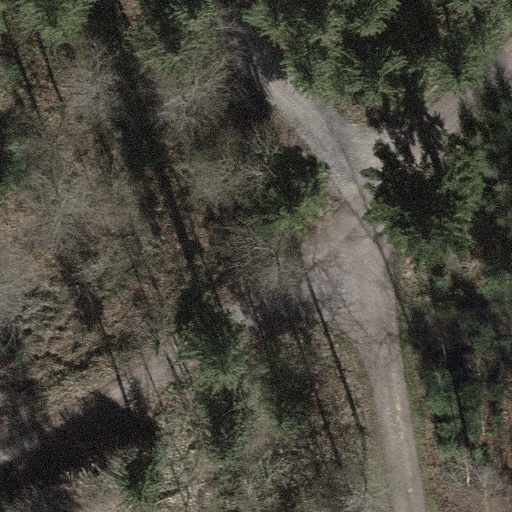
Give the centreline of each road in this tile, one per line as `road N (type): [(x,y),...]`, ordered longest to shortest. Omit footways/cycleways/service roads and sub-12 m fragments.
road 1 (track): [(321,241),(163,356),(0,447)]
road 2 (track): [(321,241),(368,330),(408,511)]
road 3 (track): [(178,0),(377,174)]
road 4 (track): [(511,42),(377,174)]
